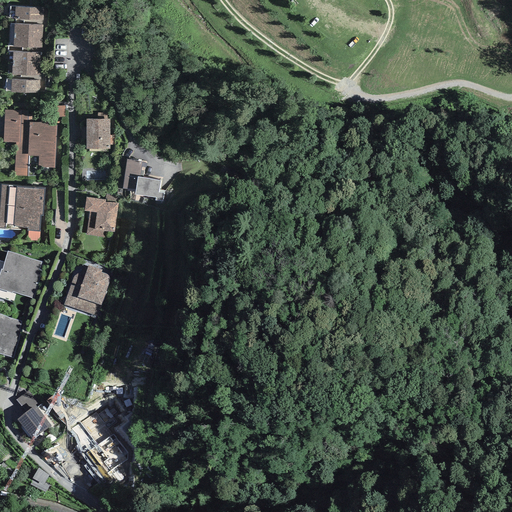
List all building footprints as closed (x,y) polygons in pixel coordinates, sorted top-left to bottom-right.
[(43,8),(15,6),(14,19),(43,20),(43,8)] [(42,25),(14,24),(13,47),(41,48),(42,25)] [(40,76),(41,54),(12,53),(11,75),(40,76)] [(39,93),(40,80),(11,79),(10,92),(39,93)] [(65,106),(57,105),(56,117),(65,117),(65,106)] [(28,111),(4,110),(3,142),(16,142),(15,175),(27,176),(28,156),(39,156),(38,167),(54,168),(56,125),(47,125),(47,123),(41,122),(34,122),(35,115),(28,114),(28,111)] [(110,149),(110,119),(86,119),(86,128),(82,128),(82,139),(86,139),(86,149),(110,149)] [(142,162),(126,160),(122,188),(136,190),(137,177),(139,178),(142,162)] [(139,178),(137,177),(136,190),(135,194),(155,198),(155,201),(162,202),(164,194),(158,193),(160,181),(139,178)] [(43,216),(45,189),(17,187),(17,186),(1,185),(0,201),(0,227),(27,230),(27,231),(40,232),(41,216),(43,216)] [(117,203),(105,202),(105,199),(86,197),(84,211),(89,211),(86,235),(104,237),(105,231),(114,232),(117,203)] [(41,264),(8,256),(2,275),(1,274),(0,278),(0,293),(11,297),(12,295),(33,300),(41,272),(39,271),(41,264)] [(64,307),(97,319),(109,287),(109,285),(109,284),(109,282),(109,281),(108,280),(107,280),(101,277),(102,275),(89,270),(89,269),(83,267),(80,275),(78,276),(76,277),(75,278),(73,280),(64,307)] [(21,324),(0,318),(0,356),(13,360),(21,331),(19,331),(21,324)] [(41,406),(28,391),(15,402),(28,417),(35,411),(41,406)] [(28,417),(18,425),(33,442),(37,439),(38,440),(51,430),(35,411),(28,417)] [(35,474),(43,482),(49,475),(42,467),(35,474)]
